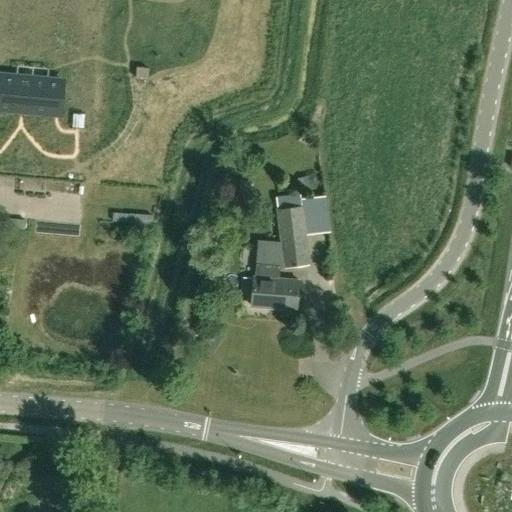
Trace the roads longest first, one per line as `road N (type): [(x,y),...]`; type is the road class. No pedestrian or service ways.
road 1 (unclassified): [(511,0),(466,226),(441,274),(364,339),(336,458)]
road 2 (tertiary): [(0,404),(152,420),(336,458)]
road 3 (primary): [(502,412),(452,461),(445,511)]
